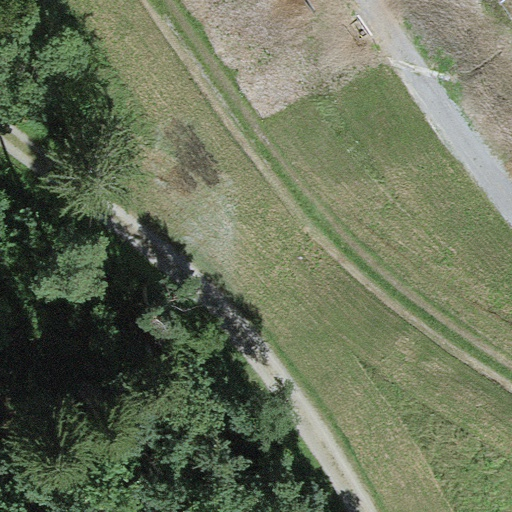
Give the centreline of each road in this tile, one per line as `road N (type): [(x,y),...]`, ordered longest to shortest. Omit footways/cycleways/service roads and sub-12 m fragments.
road 1 (track): [(376,511),(344,430),(223,305),(0,126)]
road 2 (track): [(511,371),(354,263),(271,175),(141,0)]
road 3 (track): [(360,0),(511,218)]
